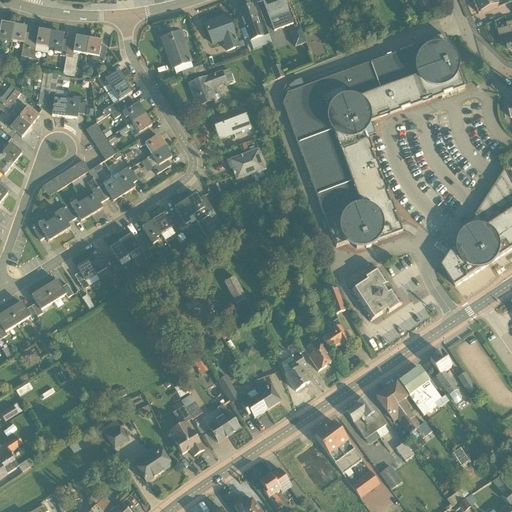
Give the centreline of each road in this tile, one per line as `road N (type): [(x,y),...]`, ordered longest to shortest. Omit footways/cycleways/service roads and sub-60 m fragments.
road 1 (residential): [(125,15),(134,63),(189,152),(190,171),(7,292)]
road 2 (primary): [(168,511),(481,303)]
